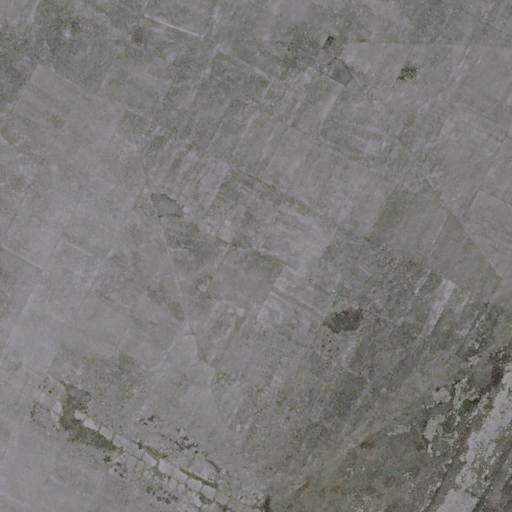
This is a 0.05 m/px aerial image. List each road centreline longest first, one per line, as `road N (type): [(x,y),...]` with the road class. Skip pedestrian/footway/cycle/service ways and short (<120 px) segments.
road 1 (unknown): [(243,144),(0,20)]
road 2 (unknown): [(261,194),(363,0)]
